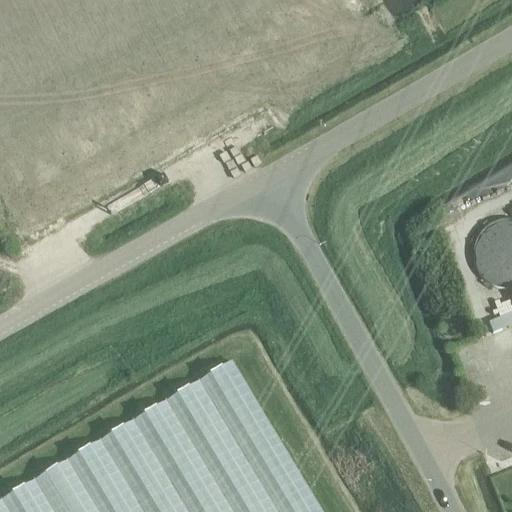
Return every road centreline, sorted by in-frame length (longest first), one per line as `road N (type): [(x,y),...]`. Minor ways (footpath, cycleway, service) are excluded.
road 1 (unclassified): [(448,511),(275,181)]
road 2 (unclassified): [(0,335),(275,181)]
road 3 (unclassified): [(275,181),(511,40)]
